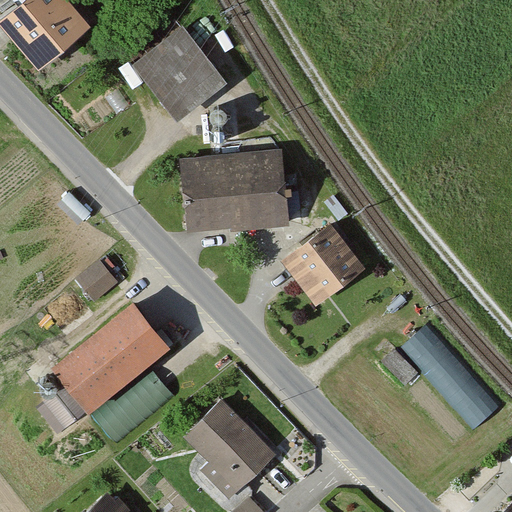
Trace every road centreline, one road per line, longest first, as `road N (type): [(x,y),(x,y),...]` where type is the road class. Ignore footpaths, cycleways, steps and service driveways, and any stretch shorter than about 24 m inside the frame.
road 1 (unclassified): [(0,82),(349,447)]
road 2 (track): [(266,0),(370,159),(511,331)]
road 3 (unknown): [(290,386),(394,304)]
